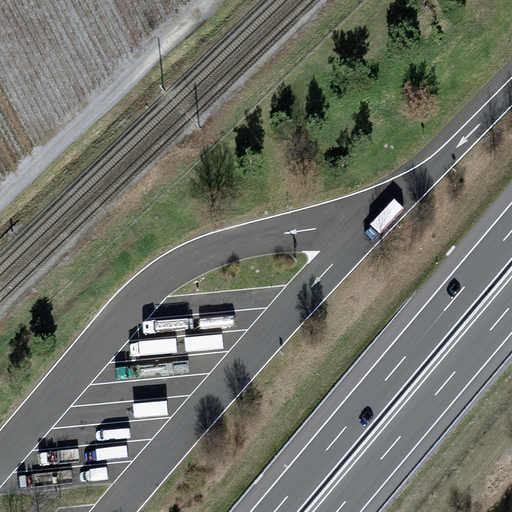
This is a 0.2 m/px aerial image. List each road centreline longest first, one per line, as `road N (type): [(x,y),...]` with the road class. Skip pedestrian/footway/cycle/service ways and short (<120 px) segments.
road 1 (motorway): [(511,229),(273,511)]
road 2 (motorway): [(336,511),(511,304)]
road 3 (track): [(190,0),(0,183)]
